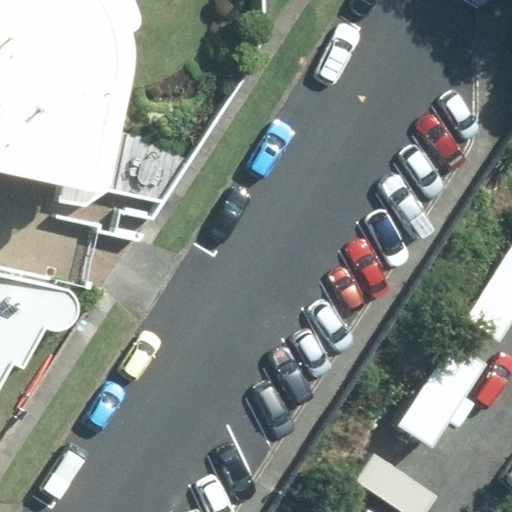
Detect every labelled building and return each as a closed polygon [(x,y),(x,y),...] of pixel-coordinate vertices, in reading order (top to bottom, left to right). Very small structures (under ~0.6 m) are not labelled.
[(0,0),(0,176),(55,189),(63,190),(72,187),(79,177),(107,57),(101,28),(112,17),(113,8),(108,0),(0,0)] [(511,250),(468,317),(499,338),(511,318),(511,250)] [(0,273),(0,350),(10,357),(29,325),(34,327),(39,329),(45,328),(51,327),(56,323),(60,318),(63,311),(64,304),(62,297),(58,291),(54,287),(48,284),(0,273)] [(399,425),(431,446),(484,366),(452,346),(399,425)] [(0,364),(4,367),(10,357),(0,350),(0,364)] [(357,481),(408,511),(425,511),(437,493),(373,454),(357,481)]
